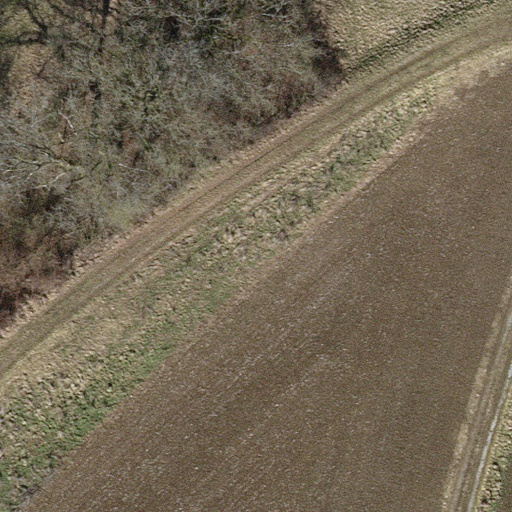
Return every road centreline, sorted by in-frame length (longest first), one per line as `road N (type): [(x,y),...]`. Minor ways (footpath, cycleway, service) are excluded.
road 1 (track): [(0,358),(235,179),(369,98),(511,26)]
road 2 (track): [(464,511),(511,352)]
